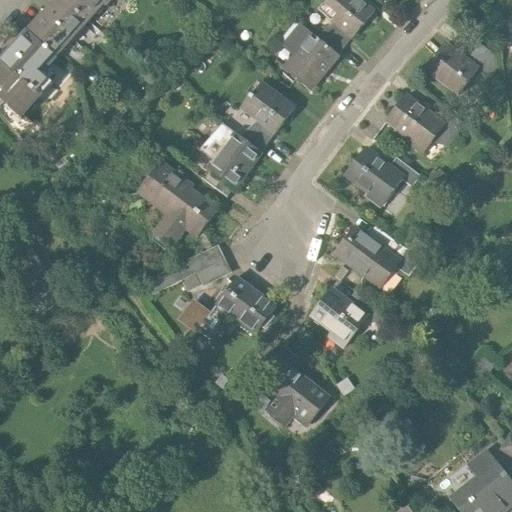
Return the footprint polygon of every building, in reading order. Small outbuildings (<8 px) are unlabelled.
[(70,0),(64,0),(50,16),(77,39),(93,20),(70,0)] [(70,0),(93,20),(110,0),(70,0)] [(380,0),(332,0),(329,4),(364,31),(385,4),(380,0)] [(50,16),(34,35),(60,57),(77,39),(50,16)] [(352,49),(311,18),(294,41),(307,50),(295,65),(323,86),(352,49)] [(43,76),(60,57),(34,35),(17,54),(43,76)] [(493,63),(459,36),(438,63),(472,89),(493,63)] [(41,79),(43,76),(17,54),(0,72),(0,73),(20,91),(16,95),(34,111),(53,90),(41,79)] [(309,100),(276,75),(255,102),(288,127),(309,100)] [(458,118),(420,89),(400,116),(411,124),(407,129),(424,142),(434,150),(458,118)] [(44,120),(34,111),(16,95),(9,101),(30,131),(44,120)] [(227,156),(222,163),(223,164),(247,182),(250,184),(276,149),(231,116),(210,143),(227,156)] [(402,161),(378,143),(358,170),(380,186),(376,191),(393,203),(415,175),(400,164),(402,161)] [(433,170),(414,156),(409,152),(402,161),(400,164),(415,175),(424,182),(433,170)] [(182,210),(167,229),(184,243),(200,223),(211,231),(233,204),(171,155),(149,184),(182,210)] [(223,164),(215,174),(240,192),(247,182),(223,164)] [(414,255),(370,221),(348,249),(392,283),(414,255)] [(231,243),(155,279),(161,292),(210,269),(217,282),(243,270),(231,243)] [(251,272),(230,300),(267,329),(289,301),(251,272)] [(361,297),(346,285),(327,309),(361,335),(380,312),(361,297)] [(368,288),(361,297),(380,312),(386,316),(393,308),(368,288)] [(310,354),(295,342),(270,374),(278,380),(262,400),(295,425),(305,413),(318,423),(343,391),(304,361),(310,354)] [(510,511),(511,511),(511,458),(500,445),(481,461),(491,473),(464,496),(477,511),(510,511)]
